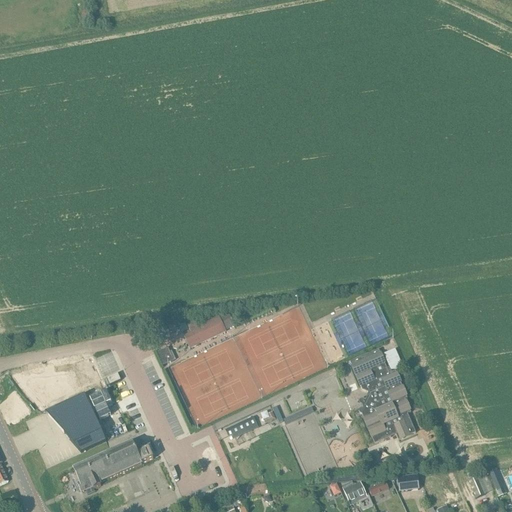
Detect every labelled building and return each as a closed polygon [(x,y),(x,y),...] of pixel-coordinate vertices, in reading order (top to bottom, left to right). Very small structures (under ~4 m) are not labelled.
[(190,331),(183,335),(188,346),(188,347),(190,350),(226,332),(219,317),(197,328),(195,322),(187,326),(190,331)] [(156,352),(162,365),(172,360),(167,347),(156,352)] [(396,372),(392,373),(391,371),(403,366),(396,350),(384,355),(390,368),(387,369),(385,364),(381,353),(380,354),(379,351),(350,363),(351,366),(350,367),(355,377),(356,377),(362,391),(368,393),(365,401),(362,399),(360,400),(359,403),(360,405),(362,406),(363,408),(360,409),(359,412),(360,414),(362,415),(375,445),(396,436),(398,441),(416,434),(408,415),(411,413),(405,400),(407,399),(396,372)] [(29,372),(13,375),(45,412),(96,389),(103,386),(91,360),(84,361),(82,361),(58,366),(58,367),(49,370),(48,371),(47,368),(29,372)] [(342,364),(334,368),(337,374),(345,370),(342,364)] [(112,377),(107,380),(110,386),(120,381),(118,375),(112,377)] [(85,395),(63,405),(76,434),(66,438),(80,455),(106,443),(85,395)] [(106,395),(90,402),(94,413),(95,414),(100,424),(111,419),(106,408),(111,405),(106,395)] [(253,418),(225,431),(228,437),(256,424),(253,418)] [(143,465),(154,460),(149,449),(137,454),(132,445),(75,471),(80,483),(78,484),(82,493),(92,488),(93,490),(102,486),(101,484),(143,465)] [(0,459),(0,486),(8,483),(0,464),(0,463),(2,463),(0,459)] [(496,470),(489,473),(497,491),(503,488),(496,470)] [(418,476),(397,478),(399,492),(419,490),(418,476)] [(485,495),(477,477),(468,481),(475,499),(485,495)] [(385,482),(368,490),(372,498),(388,490),(385,482)] [(360,483),(343,491),(350,507),(367,499),(360,483)]
